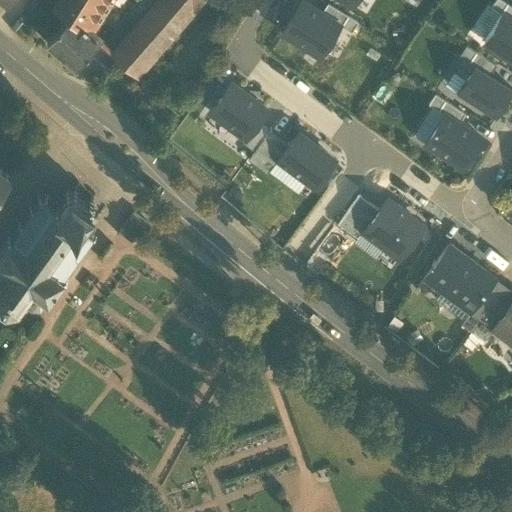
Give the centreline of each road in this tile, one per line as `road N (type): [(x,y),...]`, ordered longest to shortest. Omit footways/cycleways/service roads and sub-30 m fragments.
road 1 (secondary): [(275,280),(0,47)]
road 2 (secondary): [(511,459),(275,280)]
road 3 (residential): [(371,151),(239,53),(270,0)]
road 4 (residential): [(275,280),(371,151)]
road 5 (residential): [(511,139),(471,209),(511,240)]
